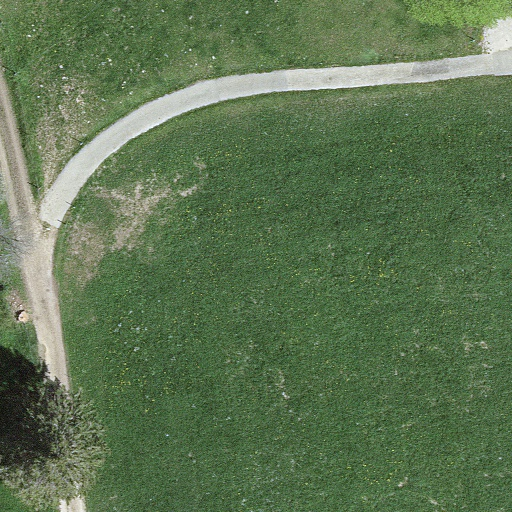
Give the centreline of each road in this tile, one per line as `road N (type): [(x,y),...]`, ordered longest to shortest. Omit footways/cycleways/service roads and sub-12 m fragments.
road 1 (track): [(37,263),(65,183),(116,133),(158,109),(281,78),(511,72)]
road 2 (track): [(73,511),(37,263)]
road 3 (track): [(37,263),(0,116)]
